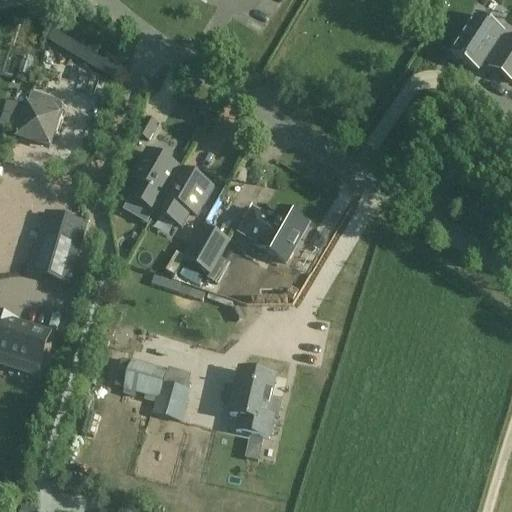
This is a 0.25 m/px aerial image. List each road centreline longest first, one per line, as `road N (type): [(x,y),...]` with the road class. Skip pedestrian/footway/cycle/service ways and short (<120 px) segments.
road 1 (tertiary): [(511,274),(100,0)]
road 2 (track): [(0,231),(33,196),(98,167),(111,151),(152,40)]
